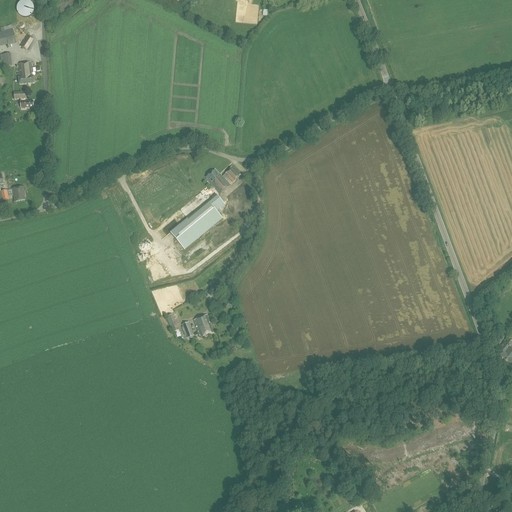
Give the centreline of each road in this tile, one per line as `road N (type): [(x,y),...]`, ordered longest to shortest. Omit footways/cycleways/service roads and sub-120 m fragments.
road 1 (tertiary): [(478,511),(498,382),(389,86)]
road 2 (unclassified): [(45,209),(174,148),(265,158),(389,86)]
road 3 (unclassified): [(45,209),(44,0)]
